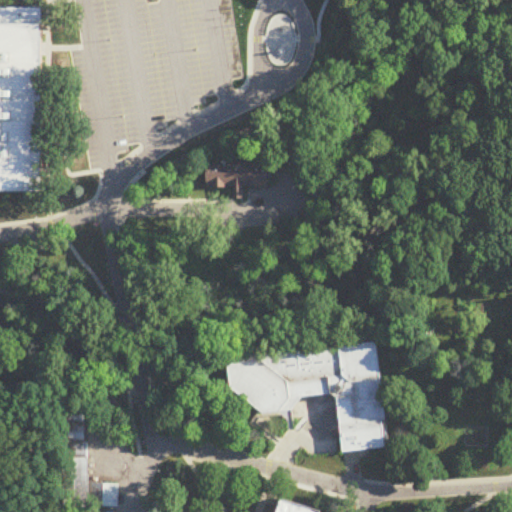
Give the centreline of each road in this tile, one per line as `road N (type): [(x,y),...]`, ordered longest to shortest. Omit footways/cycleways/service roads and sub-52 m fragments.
road 1 (residential): [(278,83),(150,153),(113,183),(88,229),(162,440)]
road 2 (residential): [(162,440),(368,495),(511,488)]
